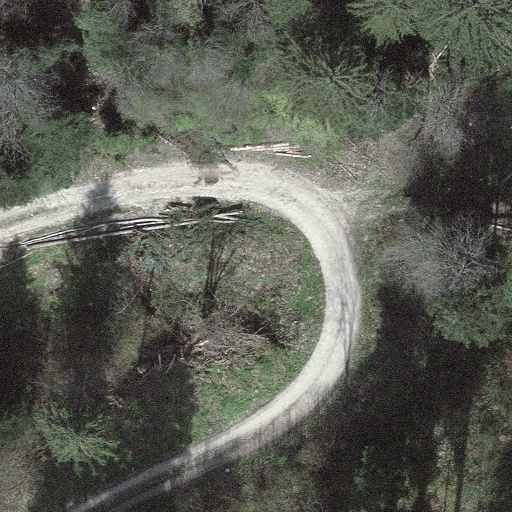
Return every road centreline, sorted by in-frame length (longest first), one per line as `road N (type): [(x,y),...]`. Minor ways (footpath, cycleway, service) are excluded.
road 1 (track): [(60,511),(242,442),(316,386),(348,342),(328,216),(307,184),(257,171),(201,172),(40,212)]
road 2 (track): [(328,216),(511,187)]
